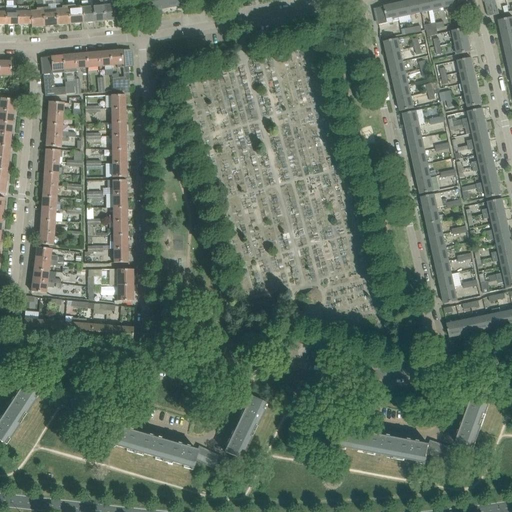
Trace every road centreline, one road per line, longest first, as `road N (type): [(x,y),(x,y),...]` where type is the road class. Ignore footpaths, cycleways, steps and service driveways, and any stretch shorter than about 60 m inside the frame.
road 1 (secondary): [(511,507),(98,511),(0,500)]
road 2 (residential): [(361,0),(439,369)]
road 3 (residential): [(141,364),(146,95),(139,37)]
road 4 (residential): [(32,47),(12,354)]
road 5 (residential): [(355,0),(139,37)]
road 6 (unclassified): [(115,362),(119,418),(198,441),(212,433),(231,372)]
road 7 (unclassified): [(336,378),(351,421),(432,435),(451,368)]
road 8 (residential): [(511,157),(474,0)]
